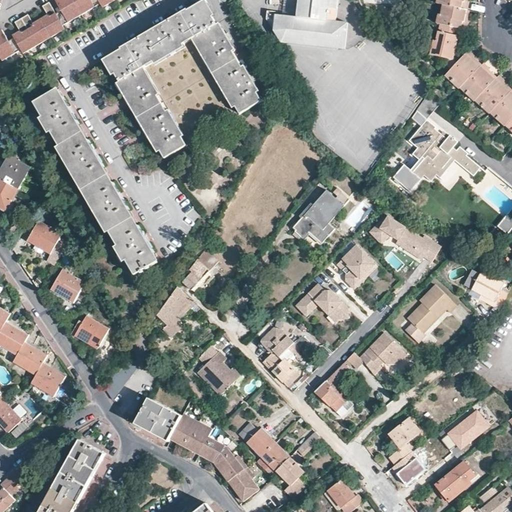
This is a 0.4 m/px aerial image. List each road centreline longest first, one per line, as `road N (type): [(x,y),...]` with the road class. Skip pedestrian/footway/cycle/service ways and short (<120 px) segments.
road 1 (residential): [(389,305),(295,402),(346,453)]
road 2 (residential): [(484,319),(442,371),(346,453)]
road 3 (residential): [(104,403),(0,245)]
road 4 (track): [(231,334),(251,277),(311,198)]
